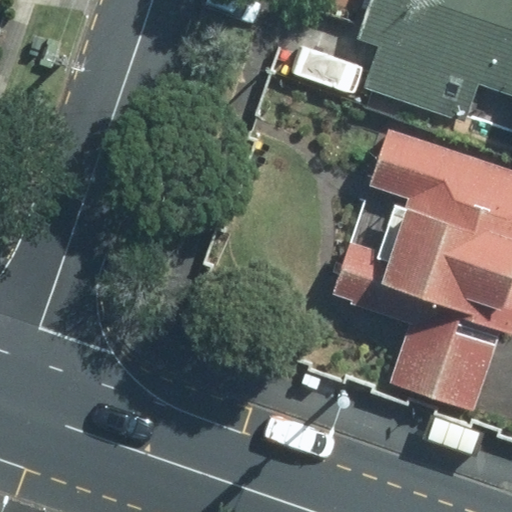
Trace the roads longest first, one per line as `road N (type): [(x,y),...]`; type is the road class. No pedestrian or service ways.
road 1 (tertiary): [(154,0),(9,406)]
road 2 (secondary): [(311,511),(9,406)]
